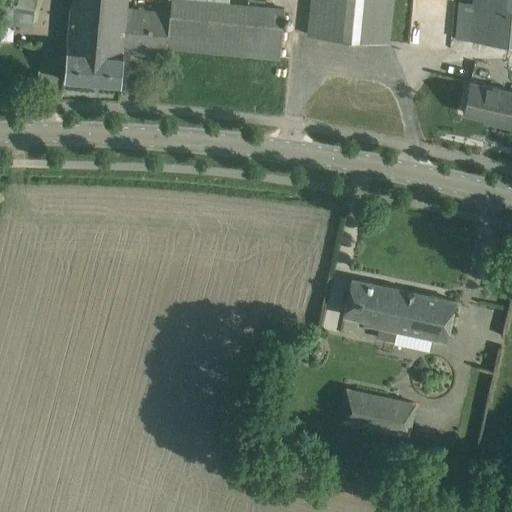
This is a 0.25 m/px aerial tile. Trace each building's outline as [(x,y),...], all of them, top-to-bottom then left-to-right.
[(165,55),(165,46),(279,57),(284,9),(230,4),(230,0),(170,0),(169,13),(126,9),(126,0),(71,0),(68,45),(67,45),(63,81),(119,86),(122,51),(165,55)] [(392,0),(310,0),(307,35),(388,43),(392,0)] [(469,40),(511,43),(511,0),(472,0),(472,4),(456,3),(453,38),(469,40)] [(4,2),(2,22),(31,25),(32,17),(33,6),(16,4),(4,2)] [(462,112),(484,117),(483,121),(510,127),(511,116),(511,90),(469,81),(462,112)] [(367,323),(395,329),(404,289),(351,278),(343,315),(368,320),(367,323)] [(420,347),(422,335),(446,340),(454,300),(404,289),(395,329),(396,330),(394,342),(420,347)] [(373,427),(380,395),(346,388),(339,419),(373,427)] [(380,395),(373,427),(408,434),(414,403),(380,395)]
